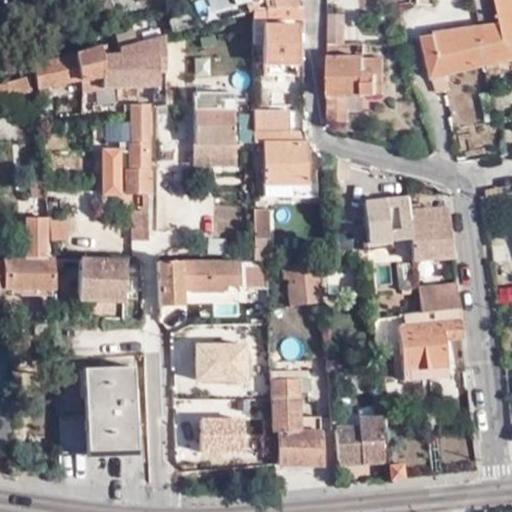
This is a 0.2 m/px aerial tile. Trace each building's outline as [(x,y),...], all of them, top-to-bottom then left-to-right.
[(214,8),(210,0),(201,0),(194,4),(200,15),(214,8)] [(261,1),(265,12),(286,8),(283,0),(250,0),(252,3),(261,1)] [(435,94),(443,92),(448,91),(446,76),(511,61),(511,0),(472,0),(476,22),(422,35),(435,94)] [(265,12),(251,15),(251,44),(261,44),(261,76),(296,76),(295,27),(262,27),(262,21),(301,21),(301,6),(286,8),(265,12)] [(343,19),(326,19),(326,41),(336,41),(337,54),(344,55),(343,19)] [(162,98),(161,32),(123,44),(120,33),(110,36),(117,53),(106,56),(103,45),(78,54),(47,61),(32,65),(37,90),(76,82),(97,76),(98,86),(151,85),(151,97),(162,98)] [(336,41),(326,41),(326,54),(337,54),(336,41)] [(363,55),(344,55),(337,54),(326,54),(326,121),(347,121),(348,104),(375,105),(375,102),(382,102),(382,62),(375,62),(375,73),(364,73),(363,55)] [(375,55),(363,55),(364,73),(375,73),(375,62),(375,55)] [(26,74),(17,78),(0,83),(0,96),(29,94),(26,74)] [(231,92),(191,92),(191,163),(230,163),(231,92)] [(121,171),(120,192),(121,192),(135,192),(147,193),(147,172),(147,104),(129,104),(129,143),(128,143),(128,171),(121,171)] [(287,111),(251,112),(251,130),(288,130),(287,111)] [(303,140),(303,130),(288,130),(251,130),(252,143),(262,143),(264,197),(318,195),(317,181),(307,181),(305,142),(303,140)] [(41,199),(40,179),(28,180),(30,199),(41,199)] [(244,187),(215,187),(215,228),(244,228),(244,187)] [(361,200),(385,199),(385,191),(361,191),(361,200)] [(405,212),(404,199),(385,199),(361,200),(363,243),(406,242),(405,212)] [(449,258),(443,207),(405,212),(406,242),(407,262),(449,258)] [(266,210),(255,209),(258,257),(265,256),(265,251),(268,251),(266,210)] [(147,240),(147,215),(147,211),(141,211),(129,211),(129,240),(147,240)] [(55,215),(56,238),(68,238),(67,215),(55,215)] [(24,259),(0,255),(0,262),(2,288),(50,290),(48,258),(47,243),(43,243),(42,219),(21,219),(24,259)] [(121,248),(120,259),(139,259),(147,260),(147,249),(121,248)] [(147,260),(139,259),(139,268),(147,267),(147,260)] [(234,260),(154,259),(155,300),(175,301),(175,284),(215,285),(216,280),(234,281),(234,260)] [(258,259),(234,260),(234,281),(234,288),(260,288),(259,272),(258,260),(258,259)] [(270,260),(258,259),(258,260),(259,272),(270,272),(270,260)] [(57,294),(73,293),(71,261),(55,262),(57,294)] [(327,272),(328,262),(310,261),(310,265),(311,271),(327,272)] [(121,302),(122,262),(75,262),(74,301),(121,302)] [(311,271),(310,265),(276,268),(278,281),(288,280),(288,284),(282,285),(284,307),(314,302),(311,271)] [(396,291),(407,290),(407,265),(392,267),(396,291)] [(126,275),(126,302),(137,302),(137,275),(126,275)] [(417,313),(455,308),(452,283),(415,288),(417,313)] [(408,314),(399,315),(400,327),(394,328),(400,381),(445,376),(441,340),(459,337),(455,308),(417,313),(408,314)] [(393,316),(366,319),(367,325),(393,322),(393,316)] [(79,362),(54,362),(59,453),(132,449),(130,367),(80,369),(79,362)] [(266,379),(269,433),(275,433),(277,466),(322,463),(320,427),(317,427),(316,414),(297,415),(295,390),(305,389),(305,377),(266,379)] [(0,444),(10,443),(7,389),(0,389),(0,444)] [(324,393),(328,430),(333,430),(336,464),(382,460),(379,420),(382,420),(380,389),(367,390),(369,416),(349,418),(350,428),(337,429),(336,392),(324,393)] [(386,465),(388,479),(404,477),(402,464),(386,465)]
